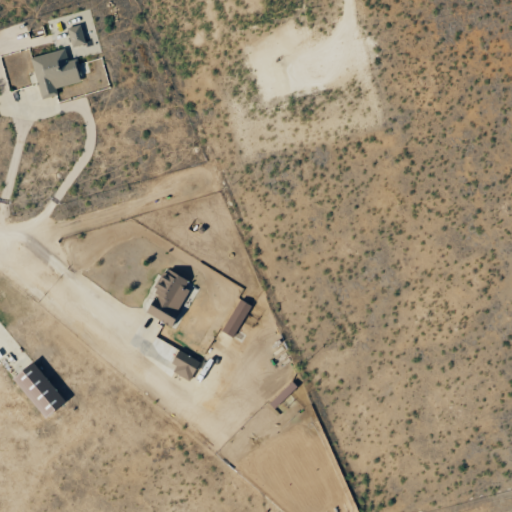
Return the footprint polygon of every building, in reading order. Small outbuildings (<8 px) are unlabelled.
[(73,47),(86,43),(80,24),(67,28),(73,47)] [(31,57),(41,96),(57,92),(56,87),(82,81),(76,59),(69,60),(66,48),(31,57)] [(145,312),(171,325),(194,282),(169,269),(145,312)] [(233,337),(252,306),(241,299),(222,330),(233,337)] [(170,369),(189,380),(200,362),(181,350),(170,369)] [(47,418),(67,401),(33,361),(13,379),(47,418)] [(291,395),(290,395),(297,386),(291,381),(271,405),(278,411),(291,395)]
